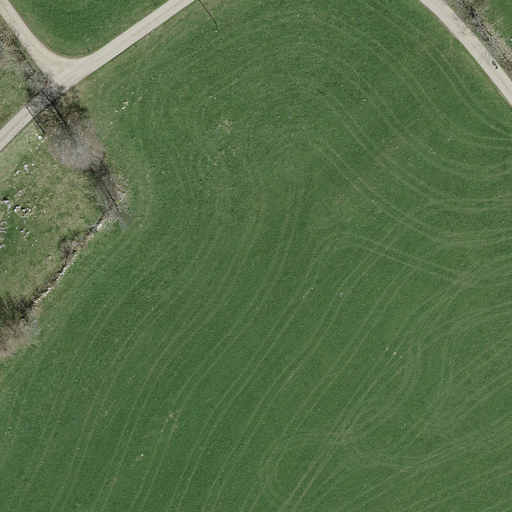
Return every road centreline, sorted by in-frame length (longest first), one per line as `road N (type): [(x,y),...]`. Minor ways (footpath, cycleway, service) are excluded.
road 1 (unclassified): [(0,140),(61,83),(181,0)]
road 2 (unclassified): [(430,0),(511,96)]
